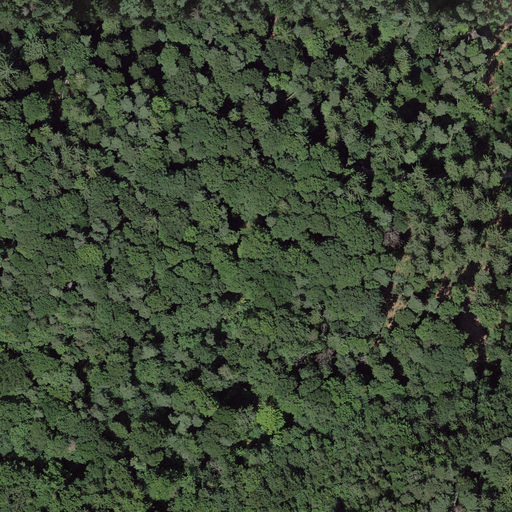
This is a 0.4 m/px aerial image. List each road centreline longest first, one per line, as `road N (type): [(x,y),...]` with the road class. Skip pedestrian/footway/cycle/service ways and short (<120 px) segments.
road 1 (track): [(0,57),(44,77),(213,115),(384,174),(511,175)]
road 2 (track): [(0,465),(134,487),(170,511)]
